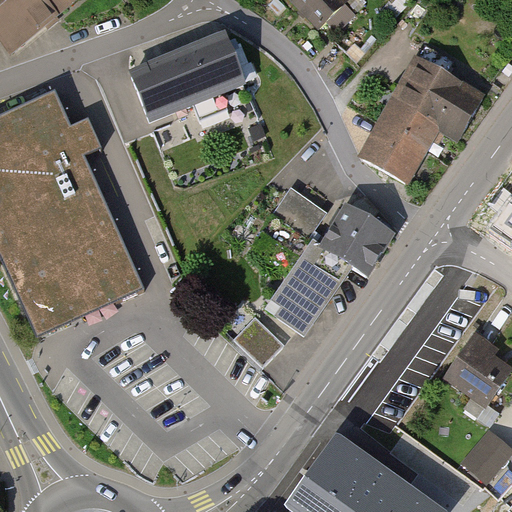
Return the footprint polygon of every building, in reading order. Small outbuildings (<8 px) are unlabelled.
[(0,0),(0,48),(9,59),(82,0),(0,0)] [(342,0),(290,0),(327,40),(356,14),(342,0)] [(229,45),(133,83),(152,131),(248,93),(229,45)] [(461,145),(486,102),(419,64),(363,160),(411,188),(442,135),(461,145)] [(57,98),(0,124),(0,257),(40,343),(144,294),(83,162),(101,154),(88,126),(73,133),(57,98)] [(354,279),(360,283),(392,239),(352,210),(320,254),(354,279)] [(354,279),(320,254),(272,320),(306,345),(354,279)] [(257,320),(238,342),(268,369),(287,347),(257,320)] [(511,360),(478,337),(447,382),(496,416),(511,391),(511,360)] [(511,455),(511,453),(493,438),(467,468),(487,485),(511,455)] [(429,511),(338,446),(291,509),(295,511),(429,511)] [(441,450),(423,476),(449,493),(466,467),(441,450)]
